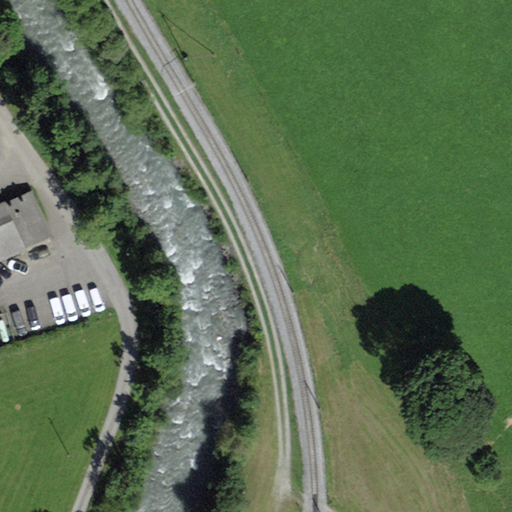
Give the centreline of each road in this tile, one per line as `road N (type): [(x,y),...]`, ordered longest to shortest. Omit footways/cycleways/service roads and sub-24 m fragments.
road 1 (track): [(93,0),(182,142),(257,292),(279,408),(275,506)]
road 2 (unclassified): [(83,511),(125,396),(129,330),(97,262),(22,164),(0,115)]
road 3 (unknown): [(118,307),(0,364)]
